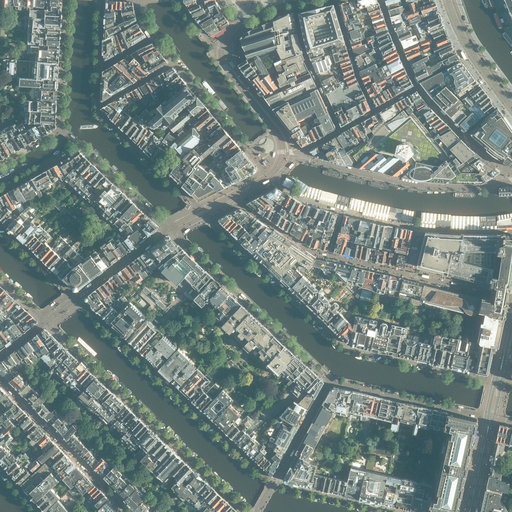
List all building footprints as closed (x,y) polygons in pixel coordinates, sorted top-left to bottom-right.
[(12,7),(12,5),(12,0),(6,0),(6,9),(6,15),(5,17),(17,17),(17,9),(12,9),(12,7)] [(60,20),(60,12),(60,7),(45,6),(45,10),(44,11),(43,11),(34,10),(34,0),(29,0),(28,10),(28,18),(60,20)] [(43,6),(43,0),(34,0),(34,10),(43,11),(43,6)] [(358,14),(352,0),(350,0),(349,1),(355,15),(358,14)] [(360,8),(357,2),(356,0),(352,0),(358,14),(361,13),(360,8)] [(377,1),(376,0),(357,0),(358,2),(357,2),(360,8),(378,2),(377,2),(377,1)] [(404,5),(401,0),(387,5),(389,10),(404,5)] [(434,0),(419,0),(413,2),(415,9),(435,2),(434,0)] [(122,9),(123,2),(115,1),(114,9),(116,9),(116,11),(118,11),(122,11),(122,9)] [(216,1),(209,5),(211,9),(196,18),(200,23),(215,15),(222,11),(216,1)] [(362,22),(361,17),(381,10),(379,6),(361,13),(358,14),(355,15),(349,1),(339,4),(340,4),(340,6),(340,7),(341,9),(344,18),(344,20),(344,19),(345,21),(344,21),(345,21),(345,23),(348,31),(351,43),(363,39),(366,38),(364,30),(372,28),(370,24),(369,20),(362,22)] [(361,13),(379,6),(378,2),(360,8),(361,13)] [(410,18),(437,8),(435,2),(415,9),(413,2),(405,5),(405,7),(410,5),(411,10),(408,11),(409,14),(408,14),(409,16),(410,16),(410,18)] [(192,13),(204,7),(205,7),(205,6),(203,3),(189,9),(192,13)] [(344,40),(342,32),(341,28),(341,29),(340,26),(338,21),(337,16),(334,4),(332,5),(330,5),(329,6),(327,6),(326,6),(324,6),(324,7),(322,7),(321,7),(319,8),(317,8),(317,9),(315,9),(307,11),(306,11),(306,12),(304,12),(302,12),(301,13),(299,13),(301,21),(301,23),(301,24),(304,37),(305,41),(306,43),(308,52),(312,60),(321,57),(320,56),(323,55),(322,52),(319,53),(319,51),(322,50),(321,48),(326,46),(330,45),(344,40)] [(196,18),(211,9),(209,5),(205,7),(207,9),(206,10),(204,7),(192,13),(196,18)] [(408,11),(407,9),(406,10),(405,7),(405,5),(404,5),(389,10),(391,16),(408,11)] [(136,17),(135,14),(135,13),(133,7),(127,8),(122,9),(122,11),(122,13),(121,13),(121,14),(121,16),(121,17),(123,17),(123,19),(118,21),(118,24),(136,17)] [(411,25),(414,24),(423,20),(426,19),(439,14),(438,10),(437,8),(438,8),(437,8),(410,18),(409,19),(411,25)] [(370,20),(383,16),(381,10),(361,17),(362,22),(370,19),(370,20)] [(224,16),(222,11),(215,15),(219,19),(220,19),(224,16)] [(410,18),(410,16),(409,16),(408,14),(409,14),(408,11),(391,16),(392,21),(394,25),(409,19),(410,18)] [(296,33),(295,24),(294,14),(293,14),(291,13),(291,12),(286,14),(273,20),(276,32),(278,32),(279,37),(296,33)] [(416,28),(441,18),(439,14),(426,19),(427,21),(424,23),(423,20),(414,24),(415,27),(416,28)] [(204,28),(219,19),(215,15),(200,23),(204,28)] [(370,24),(384,20),(383,16),(370,20),(369,20),(370,24)] [(105,39),(137,20),(136,17),(118,24),(105,30),(104,39),(105,39)] [(59,34),(59,26),(60,20),(28,18),(22,18),(22,19),(23,19),(24,20),(26,20),(26,19),(27,19),(27,31),(26,31),(25,30),(24,30),(23,31),(22,31),(21,33),(23,33),(39,33),(43,34),(59,34)] [(430,30),(443,25),(444,25),(441,18),(416,28),(418,34),(420,38),(424,36),(423,33),(425,32),(423,29),(429,27),(430,30)] [(208,32),(222,23),(220,19),(219,19),(204,28),(208,32)] [(411,25),(409,19),(394,25),(396,31),(411,25)] [(222,29),(225,27),(227,25),(229,24),(226,20),(222,23),(208,32),(211,36),(214,34),(216,36),(223,32),(222,29)] [(278,51),(281,56),(282,60),(302,53),(300,45),(299,41),(298,39),(297,33),(296,33),(279,37),(278,38),(276,32),(273,20),(267,23),(248,31),(242,35),(240,39),(247,59),(251,57),(252,59),(278,51)] [(384,20),(370,24),(372,28),(364,30),(366,38),(388,29),(384,20)] [(105,30),(118,24),(118,21),(105,23),(105,30)] [(130,33),(140,28),(138,23),(124,30),(126,33),(129,32),(130,33)] [(413,30),(412,28),(415,27),(414,24),(411,25),(396,31),(398,35),(413,30)] [(432,33),(445,28),(444,28),(443,25),(430,30),(425,32),(423,33),(424,36),(429,35),(428,32),(431,31),(432,33)] [(418,34),(416,28),(415,27),(412,28),(413,30),(398,35),(401,41),(418,34)] [(125,49),(146,37),(143,32),(140,28),(130,33),(127,35),(126,33),(124,30),(119,33),(125,49)] [(447,36),(446,35),(447,34),(446,30),(445,30),(444,29),(445,29),(445,28),(432,33),(430,34),(431,37),(433,36),(435,42),(448,36),(448,35),(447,36)] [(368,43),(389,34),(388,29),(366,38),(363,39),(364,41),(365,44),(366,44),(365,43),(368,42),(368,43)] [(58,40),(59,38),(59,34),(43,34),(43,37),(39,37),(39,33),(23,33),(27,34),(27,43),(22,43),(22,44),(26,44),(37,44),(37,43),(38,43),(38,39),(58,40)] [(125,49),(119,33),(114,36),(119,52),(125,49)] [(370,54),(393,43),(391,38),(389,34),(368,43),(366,44),(365,44),(362,46),(353,49),(355,56),(355,57),(368,50),(370,54)] [(404,49),(426,40),(424,36),(420,38),(418,34),(401,41),(404,49)] [(406,54),(429,44),(435,42),(433,36),(431,37),(430,34),(429,35),(424,36),(426,40),(404,49),(406,54)] [(119,52),(114,36),(105,41),(104,41),(104,54),(112,51),(114,55),(119,52)] [(431,49),(434,47),(450,40),(449,40),(449,39),(450,39),(448,36),(435,42),(429,44),(431,49)] [(57,58),(58,48),(58,40),(38,39),(38,43),(37,43),(37,44),(26,44),(26,47),(28,47),(28,52),(39,53),(39,57),(57,58)] [(362,46),(361,42),(364,41),(363,39),(351,43),(353,48),(353,49),(362,46)] [(437,53),(452,45),(450,41),(450,40),(434,47),(437,53)] [(142,56),(156,48),(152,43),(137,51),(142,56)] [(358,66),(382,55),(395,49),(395,48),(393,43),(370,54),(368,50),(355,57),(356,61),(357,61),(358,66)] [(347,49),(345,45),(345,44),(335,47),(332,49),(333,53),(347,49)] [(408,59),(431,49),(429,44),(406,54),(408,59)] [(430,74),(438,70),(439,69),(446,65),(447,65),(448,64),(450,63),(455,60),(459,58),(456,53),(433,65),(431,61),(454,49),(452,45),(437,53),(434,47),(431,49),(408,59),(411,64),(413,69),(415,73),(415,74),(416,75),(417,78),(418,79),(423,77),(428,75),(430,74)] [(146,61),(160,53),(156,48),(142,56),(146,61)] [(347,49),(333,53),(330,55),(332,63),(349,57),(347,49)] [(383,60),(397,53),(395,49),(382,55),(383,57),(382,58),(383,60)] [(433,65),(456,53),(454,49),(431,61),(433,65)] [(105,60),(114,55),(112,51),(104,54),(104,58),(104,59),(104,60),(105,60)] [(150,72),(142,65),(145,62),(142,61),(143,60),(142,56),(137,51),(124,59),(118,62),(138,80),(150,72)] [(150,72),(168,62),(164,57),(160,53),(146,61),(145,62),(142,65),(150,72)] [(316,86),(311,76),(310,73),(297,79),(295,76),(298,74),(300,73),(300,74),(308,71),(304,62),(303,60),(305,59),(302,53),(282,60),(281,56),(280,57),(279,57),(278,57),(278,56),(277,56),(276,56),(275,56),(274,56),(273,57),(273,58),(273,59),(273,60),(280,76),(279,77),(279,76),(278,76),(277,76),(276,76),(276,77),(276,78),(278,84),(276,85),(277,88),(263,95),(271,107),(282,102),(286,100),(289,99),(293,97),(316,86)] [(369,72),(399,57),(397,53),(383,60),(382,58),(383,57),(382,55),(358,66),(360,71),(361,75),(369,72)] [(332,66),(331,63),(328,55),(323,57),(324,58),(321,59),(321,57),(312,60),(315,69),(317,73),(332,66)] [(256,65),(254,61),(252,59),(251,57),(247,59),(245,60),(245,61),(238,65),(242,69),(245,72),(256,65)] [(276,85),(260,57),(254,61),(256,65),(261,74),(251,80),(263,95),(277,88),(276,85)] [(351,66),(350,62),(351,62),(350,61),(349,58),(349,57),(332,63),(331,63),(332,66),(334,71),(334,73),(352,66),(351,66)] [(375,81),(403,67),(399,57),(369,72),(370,76),(372,75),(375,81)] [(56,80),(57,63),(36,62),(36,61),(3,59),(2,68),(2,77),(6,77),(18,78),(56,80)] [(138,80),(118,62),(112,66),(118,72),(120,73),(123,76),(131,83),(138,80)] [(461,89),(475,79),(470,73),(468,71),(469,71),(468,70),(467,70),(466,68),(466,67),(465,66),(463,64),(463,63),(462,63),(461,62),(460,62),(459,62),(458,63),(456,64),(455,64),(454,65),(455,65),(452,66),(451,66),(451,67),(448,68),(447,68),(446,69),(443,70),(443,71),(442,71),(441,71),(441,72),(438,73),(437,73),(434,75),(431,77),(430,77),(427,79),(427,78),(426,79),(423,80),(423,81),(420,82),(432,97),(448,86),(454,93),(461,89)] [(261,74),(256,65),(245,72),(251,80),(261,74)] [(113,77),(118,72),(112,66),(103,71),(103,78),(104,78),(108,82),(113,77)] [(335,75),(334,73),(334,71),(332,66),(317,73),(319,78),(320,81),(335,75)] [(354,74),(353,71),(353,70),(352,67),(352,66),(334,73),(335,75),(337,78),(339,82),(342,81),(344,80),(354,75),(354,74)] [(169,89),(181,78),(173,67),(167,71),(157,77),(162,84),(164,87),(166,85),(166,84),(167,83),(169,86),(168,88),(169,89)] [(386,81),(405,71),(404,67),(403,67),(375,81),(377,86),(380,84),(382,89),(388,86),(386,81)] [(393,82),(396,81),(407,75),(405,71),(386,81),(388,86),(391,84),(394,83),(393,82)] [(113,94),(131,83),(123,76),(120,73),(115,79),(113,77),(108,82),(110,84),(111,84),(107,89),(113,94)] [(322,85),(337,78),(335,75),(320,81),(321,82),(322,83),(322,84),(322,85)] [(346,84),(356,79),(354,75),(344,80),(345,81),(343,83),(342,81),(339,82),(341,86),(344,85),(346,84)] [(399,84),(409,78),(407,75),(396,81),(397,83),(399,84)] [(372,80),(370,76),(363,80),(365,84),(372,80)] [(164,87),(162,84),(157,77),(149,81),(158,96),(163,93),(160,89),(164,87)] [(56,88),(56,83),(56,80),(18,78),(18,85),(34,86),(56,88)] [(171,92),(184,81),(181,78),(169,89),(171,92)] [(341,86),(339,82),(337,78),(322,85),(323,87),(324,88),(324,89),(325,90),(325,92),(326,92),(326,93),(341,86)] [(412,85),(411,82),(409,78),(399,84),(400,85),(402,86),(403,86),(405,90),(412,86),(412,85)] [(342,90),(358,83),(357,81),(356,79),(346,84),(347,86),(344,87),(344,85),(341,86),(342,90)] [(465,93),(478,83),(476,80),(458,93),(460,96),(465,93)] [(158,96),(149,81),(145,83),(154,99),(156,98),(158,96)] [(178,89),(179,91),(186,84),(184,81),(171,92),(166,96),(167,97),(168,98),(169,96),(170,98),(176,93),(175,92),(178,89)] [(382,89),(380,84),(377,86),(375,81),(371,83),(376,93),(380,91),(380,90),(382,89)] [(405,90),(403,86),(402,86),(400,85),(399,84),(397,83),(396,81),(393,82),(394,83),(391,84),(392,86),(396,95),(397,95),(402,92),(405,90)] [(154,99),(145,83),(141,86),(145,93),(146,95),(151,102),(151,103),(157,99),(156,98),(154,99)] [(355,103),(352,96),(362,91),(358,83),(342,90),(341,86),(326,93),(332,106),(334,110),(344,105),(347,111),(351,120),(353,119),(360,115),(355,103)] [(376,93),(371,83),(366,86),(369,93),(371,96),(376,93)] [(467,95),(480,86),(478,83),(465,93),(467,95)] [(183,109),(187,106),(197,97),(197,96),(195,94),(194,94),(192,91),(192,90),(191,90),(189,87),(187,85),(187,84),(186,84),(169,99),(168,98),(167,97),(154,108),(153,109),(152,110),(150,111),(149,111),(150,112),(150,114),(151,114),(151,116),(151,117),(151,118),(151,119),(150,121),(149,121),(150,122),(151,124),(150,124),(150,125),(151,124),(152,126),(152,127),(153,127),(155,127),(155,128),(156,128),(156,127),(158,126),(158,127),(159,126),(160,126),(160,127),(160,126),(162,128),(162,129),(162,128),(165,128),(165,129),(165,128),(167,127),(168,127),(169,126),(174,132),(181,126),(188,120),(191,118),(185,111),(183,109)] [(55,102),(56,88),(34,86),(33,101),(55,102)] [(113,94),(107,89),(106,89),(102,86),(102,99),(101,99),(103,101),(108,98),(107,97),(113,94)] [(151,102),(146,95),(144,96),(143,95),(145,93),(141,86),(137,88),(145,101),(147,105),(151,102)] [(460,99),(454,93),(448,86),(432,97),(432,98),(436,102),(442,109),(445,111),(460,99)] [(476,101),(486,94),(480,86),(467,95),(463,99),(467,104),(469,106),(473,103),(472,101),(475,98),(476,101)] [(393,96),(389,87),(385,89),(390,98),(393,96)] [(145,101),(137,88),(133,91),(139,99),(140,98),(142,102),(145,101)] [(328,112),(323,102),(320,95),(317,89),(294,99),(293,97),(289,99),(290,100),(287,102),(286,100),(282,102),(283,104),(272,108),(292,134),(301,127),(305,125),(310,122),(314,119),(319,117),(328,112)] [(387,100),(382,90),(377,93),(382,103),(382,102),(384,102),(385,101),(387,100)] [(139,99),(133,91),(129,93),(134,100),(135,102),(139,100),(139,99)] [(366,100),(364,96),(362,91),(352,96),(355,103),(360,101),(361,102),(366,100)] [(415,102),(413,99),(419,95),(417,92),(415,92),(411,94),(410,95),(409,95),(409,96),(405,98),(414,108),(418,105),(415,102)] [(134,100),(129,93),(125,95),(130,104),(132,102),(134,105),(136,104),(135,102),(134,100)] [(511,128),(500,112),(498,109),(497,108),(495,106),(489,97),(486,94),(476,101),(473,103),(469,106),(469,107),(470,108),(474,113),(458,125),(464,131),(468,134),(470,136),(487,150),(492,155),(501,161),(501,160),(502,161),(503,162),(504,162),(508,164),(511,166),(511,128)] [(130,104),(125,95),(117,99),(121,102),(124,105),(126,107),(128,108),(131,110),(132,109),(133,108),(132,107),(130,104)] [(196,113),(205,106),(203,104),(200,100),(197,97),(187,106),(189,108),(185,111),(189,116),(193,113),(194,114),(196,113)] [(414,109),(414,108),(405,98),(405,97),(405,98),(398,102),(402,109),(405,107),(406,106),(407,106),(406,107),(410,112),(414,109)] [(143,117),(144,115),(149,111),(150,111),(152,110),(153,109),(154,108),(160,103),(157,99),(151,103),(151,102),(150,103),(150,104),(150,105),(150,106),(142,112),(142,113),(138,116),(136,114),(135,116),(124,130),(129,134),(136,126),(138,122),(143,117)] [(451,117),(465,105),(460,99),(445,111),(451,117)] [(55,102),(33,101),(25,100),(24,102),(22,102),(22,103),(21,103),(20,104),(20,107),(21,107),(22,107),(22,108),(24,108),(24,110),(54,112),(55,102)] [(133,108),(140,102),(139,100),(135,102),(136,104),(134,105),(132,107),(133,108)] [(369,106),(368,105),(367,103),(366,100),(361,102),(365,112),(366,112),(368,110),(369,110),(370,109),(370,110),(370,109),(369,106)] [(365,112),(361,102),(360,101),(355,103),(360,115),(365,112)] [(417,112),(427,105),(424,101),(418,105),(414,108),(414,109),(417,112)] [(118,107),(112,102),(107,105),(113,109),(115,111),(118,107)] [(120,112),(118,110),(120,108),(122,109),(124,105),(121,102),(118,107),(115,111),(111,118),(114,121),(120,112)] [(392,116),(398,111),(394,104),(394,103),(394,104),(391,106),(390,105),(390,106),(388,107),(385,109),(383,110),(382,110),(379,113),(379,112),(378,113),(383,122),(393,117),(392,116)] [(455,121),(470,108),(469,107),(469,106),(467,104),(465,105),(451,117),(455,121)] [(107,116),(108,115),(113,109),(107,105),(102,109),(107,112),(105,114),(107,116)] [(343,112),(347,111),(344,105),(334,110),(337,117),(342,115),(344,114),(343,112)] [(421,116),(431,109),(427,105),(417,112),(421,116)] [(191,124),(208,110),(205,106),(196,113),(198,116),(195,118),(193,116),(191,118),(188,120),(191,124)] [(462,138),(451,130),(451,129),(442,136),(439,132),(436,134),(432,130),(430,127),(428,124),(432,121),(432,120),(438,116),(435,113),(431,109),(421,116),(417,112),(414,109),(410,112),(406,107),(405,107),(402,109),(398,111),(392,116),(393,117),(383,122),(378,113),(376,114),(374,115),(378,121),(374,124),(374,125),(370,127),(373,132),(368,135),(370,139),(365,142),(360,145),(359,143),(355,146),(354,144),(349,147),(349,148),(345,150),(353,163),(352,166),(362,168),(367,169),(391,174),(400,176),(402,177),(419,180),(421,180),(423,180),(424,180),(425,180),(426,180),(426,181),(428,181),(434,175),(452,160),(456,166),(476,153),(475,153),(469,148),(462,138)] [(124,130),(135,116),(131,113),(132,111),(133,110),(132,109),(131,110),(128,108),(125,112),(128,114),(119,126),(124,130)] [(458,125),(474,113),(470,108),(455,121),(458,125)] [(117,123),(123,115),(121,114),(122,114),(124,110),(123,109),(120,112),(114,121),(117,123)] [(54,112),(24,110),(22,110),(22,112),(25,112),(25,116),(36,117),(37,114),(40,115),(40,118),(54,119),(54,112)] [(204,134),(200,130),(195,124),(210,112),(209,110),(208,110),(191,124),(188,120),(181,126),(183,129),(178,133),(179,135),(177,137),(177,136),(175,138),(171,135),(173,133),(171,130),(168,133),(168,134),(165,138),(169,141),(168,142),(170,144),(171,145),(175,150),(174,151),(177,155),(178,154),(182,158),(194,148),(205,139),(202,135),(204,134)] [(351,120),(347,111),(343,112),(344,114),(342,115),(346,123),(351,120)] [(119,126),(128,114),(125,112),(124,113),(125,113),(124,115),(124,116),(123,115),(117,123),(119,126)] [(200,130),(215,118),(210,112),(195,124),(200,130)] [(335,126),(328,112),(319,117),(326,134),(333,130),(334,130),(334,129),(333,129),(334,127),(335,127),(335,126)] [(346,123),(342,115),(337,117),(339,120),(341,124),(341,125),(342,125),(343,125),(346,123)] [(370,127),(374,125),(374,124),(378,121),(374,115),(369,118),(360,123),(365,131),(366,131),(367,133),(368,135),(373,132),(370,127)] [(54,125),(54,119),(40,118),(40,120),(36,120),(36,117),(25,116),(22,116),(21,118),(25,118),(25,121),(21,121),(21,123),(22,123),(28,123),(33,123),(38,124),(44,124),(54,125)] [(430,127),(441,119),(438,116),(432,120),(432,121),(428,124),(430,127)] [(133,139),(146,120),(143,117),(138,122),(140,124),(138,127),(136,126),(129,134),(133,139)] [(326,134),(319,117),(314,119),(322,136),(326,134)] [(209,129),(218,121),(216,120),(215,118),(200,130),(204,134),(206,132),(204,129),(207,127),(209,129)] [(322,136),(314,119),(310,122),(311,125),(313,129),(317,138),(317,139),(318,138),(317,138),(322,136)] [(432,130),(444,122),(441,119),(430,127),(432,130)] [(137,142),(145,129),(143,127),(145,124),(147,125),(149,122),(146,120),(133,139),(137,142)] [(21,147),(11,129),(6,122),(0,121),(3,129),(7,135),(8,134),(7,133),(9,132),(12,137),(10,138),(9,137),(8,138),(15,150),(21,147)] [(205,139),(207,137),(221,125),(218,121),(209,129),(206,132),(204,134),(202,135),(205,139)] [(317,138),(313,129),(311,130),(309,126),(311,125),(310,122),(305,125),(313,141),(317,138)] [(436,134),(439,132),(447,125),(448,125),(444,122),(432,130),(436,134)] [(26,131),(23,125),(22,123),(16,126),(19,131),(20,133),(26,144),(32,141),(26,131)] [(36,138),(28,123),(22,123),(23,125),(25,124),(27,129),(28,128),(29,129),(26,131),(32,141),(36,138)] [(41,136),(35,126),(33,127),(32,126),(33,126),(32,125),(34,124),(33,123),(28,123),(36,138),(41,136)] [(44,134),(38,124),(33,123),(34,124),(35,126),(41,136),(44,134)] [(366,134),(360,124),(359,123),(355,126),(365,142),(370,139),(368,135),(367,133),(366,134)] [(26,144),(20,133),(17,135),(16,132),(18,131),(18,132),(19,131),(16,126),(15,124),(12,125),(14,128),(11,129),(21,147),(26,144)] [(48,131),(44,124),(38,124),(44,134),(48,131)] [(54,129),(53,128),(54,125),(44,124),(48,131),(49,132),(54,129)] [(210,140),(224,129),(222,126),(221,125),(207,137),(210,140)] [(313,141),(305,125),(301,127),(305,136),(307,136),(308,139),(307,139),(309,143),(313,141)] [(442,136),(451,129),(447,125),(439,132),(442,136)] [(140,145),(150,130),(151,128),(147,126),(145,129),(137,142),(140,145)] [(365,142),(355,126),(354,126),(351,128),(359,143),(360,145),(365,142)] [(308,139),(307,136),(305,136),(301,127),(292,134),(293,136),(294,136),(294,137),(295,138),(302,147),(309,143),(307,139),(308,139)] [(359,143),(351,128),(347,131),(351,137),(354,144),(355,146),(359,143)] [(15,150),(8,138),(7,135),(3,129),(1,129),(2,131),(0,132),(0,136),(10,153),(15,150)] [(210,152),(230,136),(228,133),(226,131),(224,129),(210,140),(207,137),(205,139),(194,148),(204,158),(210,152)] [(143,148),(154,133),(150,130),(140,145),(143,148)] [(351,137),(347,131),(346,131),(343,133),(342,133),(346,140),(351,137)] [(151,155),(155,149),(151,147),(154,143),(157,146),(163,137),(156,133),(144,149),(146,151),(146,152),(149,154),(151,156),(151,155)] [(354,144),(351,137),(346,140),(342,133),(341,134),(338,135),(337,136),(343,148),(345,150),(349,148),(349,147),(354,144)] [(10,153),(0,136),(0,140),(1,142),(0,142),(0,148),(4,156),(10,153)] [(224,149),(234,141),(230,136),(210,152),(204,158),(202,160),(207,164),(208,164),(218,155),(221,152),(224,149)] [(343,148),(337,136),(336,136),(336,137),(333,139),(332,139),(337,147),(339,150),(343,148)] [(155,160),(163,149),(161,147),(163,144),(165,146),(168,142),(169,141),(165,138),(158,147),(156,149),(155,151),(153,155),(152,156),(155,160)] [(338,163),(331,150),(337,147),(332,139),(321,145),(324,150),(331,161),(338,163)] [(221,159),(238,146),(234,141),(224,149),(226,152),(223,154),(221,152),(218,155),(221,159)] [(159,163),(171,145),(170,144),(168,142),(165,146),(168,147),(166,150),(163,149),(155,160),(159,163)] [(218,191),(208,184),(220,169),(219,168),(225,165),(228,172),(227,173),(233,183),(247,176),(249,175),(250,175),(249,174),(252,173),(255,172),(256,171),(255,171),(256,171),(256,170),(257,170),(257,169),(256,169),(256,168),(254,166),(254,165),(249,160),(250,160),(249,160),(247,158),(247,157),(244,154),(244,153),(243,153),(241,150),(241,149),(240,149),(238,146),(221,159),(216,164),(211,169),(192,194),(192,195),(192,194),(193,195),(193,196),(195,197),(195,198),(195,197),(197,199),(197,200),(198,200),(199,200),(200,200),(201,200),(203,198),(218,191)] [(321,151),(318,147),(317,147),(314,148),(314,149),(311,150),(311,152),(314,154),(315,155),(321,151)] [(347,165),(340,153),(339,150),(337,147),(331,150),(338,163),(347,165)] [(195,168),(198,164),(200,162),(202,160),(204,158),(194,148),(182,158),(181,159),(179,161),(178,162),(170,173),(170,174),(173,177),(174,177),(173,177),(174,178),(174,177),(176,179),(175,179),(176,180),(176,179),(176,180),(179,182),(182,185),(195,168)] [(324,150),(321,151),(315,155),(321,158),(326,160),(326,161),(330,162),(330,161),(331,161),(324,150)] [(353,163),(345,150),(340,153),(347,165),(352,166),(353,163)] [(79,163),(85,157),(86,156),(81,152),(80,153),(79,151),(73,154),(74,155),(79,163)] [(445,182),(480,157),(476,153),(456,166),(452,160),(434,175),(428,181),(431,181),(441,182),(444,182),(445,182)] [(79,163),(74,155),(66,159),(72,170),(79,163)] [(192,194),(211,169),(216,164),(221,159),(218,155),(208,164),(212,166),(210,168),(206,165),(207,164),(202,160),(200,162),(204,165),(204,166),(205,167),(203,168),(198,164),(195,168),(182,185),(183,186),(186,189),(188,191),(188,190),(191,193),(191,194),(192,194)] [(77,170),(79,168),(80,170),(89,161),(85,157),(79,163),(72,170),(65,177),(64,178),(65,179),(66,178),(68,180),(68,182),(69,181),(78,172),(77,170)] [(483,177),(490,172),(495,168),(480,157),(445,182),(481,183),(486,181),(483,177)] [(72,170),(66,159),(58,164),(65,177),(72,170)] [(73,185),(93,165),(89,161),(80,170),(83,173),(82,174),(78,172),(69,181),(73,185)] [(65,177),(58,164),(52,167),(57,177),(60,175),(62,180),(64,178),(65,177)] [(85,177),(86,176),(88,178),(97,169),(93,165),(73,185),(78,189),(86,180),(85,179),(86,178),(85,177)] [(233,183),(227,173),(228,172),(225,165),(219,168),(220,169),(221,170),(221,171),(221,173),(228,186),(233,183)] [(57,177),(52,167),(46,171),(53,182),(58,179),(57,177)] [(499,172),(499,171),(498,170),(495,168),(490,172),(493,176),(493,175),(494,174),(495,175),(498,173),(499,172)] [(82,193),(102,173),(97,169),(88,178),(86,180),(78,189),(82,193)] [(225,187),(217,178),(221,174),(221,173),(221,171),(221,170),(220,169),(208,184),(218,191),(225,187)] [(53,182),(46,171),(35,177),(41,187),(42,188),(45,186),(46,188),(48,189),(50,188),(50,186),(49,184),(53,182)] [(486,181),(493,176),(490,172),(483,177),(486,181)] [(97,187),(106,177),(102,173),(82,193),(80,196),(81,197),(83,195),(87,198),(92,192),(95,189),(95,188),(96,186),(97,187)] [(228,186),(221,173),(221,174),(217,178),(225,187),(228,186)] [(41,187),(35,177),(30,180),(38,193),(40,198),(41,197),(41,196),(43,195),(40,190),(39,189),(41,187)] [(103,213),(122,192),(120,191),(120,190),(114,184),(114,185),(112,183),(106,177),(97,187),(96,188),(99,191),(95,195),(92,192),(87,198),(92,202),(92,203),(94,205),(97,201),(104,207),(101,211),(103,213)] [(305,195),(306,191),(308,186),(297,179),(295,181),(291,187),(305,195)] [(38,193),(30,180),(19,186),(26,199),(38,193)] [(26,199),(19,186),(14,189),(20,200),(23,198),(24,201),(26,199)] [(308,186),(305,195),(319,199),(321,195),(322,190),(308,186)] [(511,187),(499,188),(499,196),(511,195),(511,187)] [(274,207),(282,191),(279,189),(278,189),(277,188),(276,188),(275,188),(274,188),(274,189),(266,193),(260,196),(274,207)] [(23,206),(20,200),(14,189),(8,193),(17,207),(21,214),(25,209),(23,206)] [(322,190),(321,195),(319,200),(335,204),(336,199),(338,194),(322,190)] [(279,213),(280,212),(288,195),(282,191),(274,207),(269,218),(272,220),(275,222),(279,213)] [(108,218),(128,198),(122,192),(103,213),(103,214),(108,219),(108,218)] [(17,207),(8,193),(3,196),(8,205),(11,210),(17,207)] [(288,207),(293,197),(292,197),(288,195),(280,212),(283,214),(284,215),(287,210),(284,208),(286,205),(288,207)] [(347,207),(349,198),(338,195),(335,204),(347,207)] [(8,205),(3,196),(0,197),(0,203),(1,206),(2,207),(4,205),(6,208),(8,205)] [(274,207),(260,196),(254,199),(247,203),(247,204),(255,209),(261,213),(269,218),(274,207)] [(289,218),(298,200),(293,197),(288,207),(287,210),(284,215),(289,218)] [(115,223),(134,203),(128,198),(108,218),(114,224),(115,223)] [(62,206),(58,202),(54,199),(52,202),(61,211),(64,208),(62,206)] [(298,213),(302,203),(298,200),(289,218),(288,219),(293,222),(298,213)] [(362,203),(352,200),(351,200),(350,200),(349,200),(349,201),(348,201),(347,207),(362,211),(364,205),(363,204),(362,203)] [(374,215),(377,204),(365,201),(364,206),(362,212),(366,213),(374,215)] [(121,228),(139,208),(134,203),(115,223),(117,225),(115,228),(116,229),(118,226),(121,228)] [(300,218),(307,205),(302,203),(298,213),(299,214),(298,216),(300,218)] [(388,218),(391,207),(377,204),(374,215),(388,218)] [(10,215),(12,212),(10,211),(11,210),(8,205),(6,208),(4,210),(0,214),(0,218),(4,221),(10,215)] [(305,219),(311,206),(307,205),(300,218),(303,218),(305,219)] [(14,231),(32,213),(33,212),(28,208),(29,207),(28,206),(25,209),(21,214),(17,217),(9,226),(14,231)] [(309,220),(316,207),(311,206),(305,219),(308,220),(309,220)] [(312,225),(320,208),(316,207),(309,220),(308,220),(305,225),(308,226),(309,223),(312,225)] [(391,207),(388,218),(400,220),(402,209),(391,207)] [(121,231),(123,230),(125,228),(133,223),(136,220),(145,213),(143,212),(142,210),(141,210),(139,208),(121,228),(119,229),(121,231)] [(313,234),(314,232),(324,210),(320,208),(312,225),(312,226),(314,228),(313,231),(310,229),(309,232),(313,234)] [(246,217),(248,214),(244,211),(240,209),(239,209),(238,209),(237,209),(232,211),(242,221),(246,217)] [(324,224),(329,211),(324,210),(314,232),(315,233),(316,232),(317,229),(317,228),(322,230),(321,230),(320,233),(321,234),(325,225),(324,224)] [(25,242),(40,225),(39,224),(38,226),(33,221),(34,220),(35,220),(41,213),(41,211),(36,216),(18,235),(19,236),(21,238),(25,241),(25,242)] [(232,232),(242,221),(232,211),(227,214),(230,217),(223,224),(232,232)] [(328,226),(333,212),(329,211),(324,224),(325,225),(326,225),(328,226)] [(333,228),(338,214),(337,213),(333,212),(328,226),(333,228)] [(18,235),(36,216),(32,213),(14,231),(18,235)] [(145,222),(150,218),(145,213),(136,220),(142,228),(143,227),(141,225),(143,224),(144,225),(145,226),(147,224),(145,222)] [(293,222),(288,219),(289,218),(284,215),(283,214),(282,215),(279,213),(275,222),(279,225),(284,228),(289,231),(293,222)] [(497,219),(497,226),(511,224),(511,217),(511,216),(511,213),(497,216),(497,219)] [(9,226),(17,217),(13,214),(11,216),(10,215),(4,221),(9,226)] [(223,224),(230,217),(227,214),(218,219),(218,220),(223,224)] [(450,221),(451,216),(437,214),(436,225),(450,226),(450,221)] [(348,224),(350,217),(344,215),(341,226),(345,226),(346,223),(348,224)] [(465,217),(451,216),(451,221),(450,226),(465,226),(465,222),(465,217)] [(465,221),(465,227),(479,227),(480,221),(480,216),(465,216),(465,221)] [(480,227),(497,226),(495,221),(495,216),(480,216),(480,221),(480,227)] [(87,224),(82,219),(82,220),(79,217),(76,219),(79,222),(83,226),(87,230),(90,227),(87,224)] [(235,236),(250,220),(246,217),(242,221),(232,232),(235,236)] [(356,236),(358,230),(360,219),(350,217),(348,224),(346,223),(345,226),(341,226),(338,238),(343,239),(347,240),(348,240),(349,240),(355,241),(356,236)] [(159,226),(150,218),(145,222),(147,224),(153,232),(158,228),(159,226)] [(304,228),(305,227),(305,225),(308,220),(305,219),(303,218),(300,224),(295,222),(290,232),(299,238),(304,228)] [(364,237),(365,231),(368,232),(371,222),(368,221),(363,220),(360,219),(358,230),(361,231),(360,235),(359,234),(358,236),(356,236),(355,241),(365,244),(367,238),(364,237)] [(148,236),(142,228),(136,220),(133,223),(135,226),(137,225),(139,228),(138,229),(145,238),(148,236)] [(239,239),(247,230),(249,228),(253,223),(250,220),(235,236),(239,239)] [(248,247),(267,227),(257,220),(253,223),(257,226),(242,242),(248,247)] [(371,245),(376,223),(371,222),(368,232),(368,234),(370,234),(370,238),(367,237),(367,238),(365,244),(371,245)] [(138,229),(135,226),(133,223),(125,228),(130,233),(138,244),(145,238),(138,229)] [(242,242),(257,226),(253,223),(249,228),(251,229),(249,232),(247,230),(239,239),(242,242)] [(382,248),(387,225),(376,223),(371,245),(382,248)] [(153,232),(147,224),(146,226),(145,226),(144,225),(143,227),(142,228),(148,236),(153,232)] [(36,236),(35,235),(36,234),(38,236),(39,234),(44,229),(40,225),(25,242),(29,245),(36,238),(35,237),(36,236)] [(390,240),(393,226),(387,225),(382,248),(388,249),(390,240)] [(95,232),(90,227),(87,230),(93,235),(95,232)] [(253,252),(273,231),(267,227),(248,247),(253,252)] [(303,241),(309,230),(306,229),(306,227),(305,227),(304,228),(299,238),(303,241)] [(138,244),(130,233),(125,228),(123,230),(124,232),(135,246),(138,244)] [(32,249),(48,232),(44,229),(39,234),(40,236),(38,238),(37,237),(36,238),(29,245),(32,249)] [(36,252),(51,236),(53,233),(50,230),(48,232),(32,249),(36,252)] [(269,268),(292,243),(277,233),(273,231),(253,252),(269,268)] [(135,246),(124,232),(123,232),(122,233),(121,235),(122,237),(132,249),(135,246)] [(308,243),(311,237),(312,235),(313,234),(309,232),(304,241),(308,244),(308,243)] [(320,240),(321,235),(321,234),(315,233),(314,232),(313,234),(312,235),(311,237),(314,238),(312,246),(317,248),(319,241),(320,240)] [(447,274),(452,252),(460,253),(462,239),(463,239),(464,234),(425,232),(416,266),(447,274)] [(508,297),(509,290),(510,290),(511,289),(511,288),(511,286),(511,285),(511,280),(511,234),(506,234),(505,233),(503,232),(501,234),(491,285),(490,286),(493,287),(492,294),(491,299),(482,297),(482,299),(479,309),(479,311),(483,312),(482,320),(483,321),(493,323),(497,328),(494,345),(499,347),(505,317),(506,317),(506,315),(508,306),(509,304),(508,303),(508,302),(507,301),(508,297)] [(329,243),(330,238),(331,236),(324,234),(323,235),(321,235),(320,240),(321,241),(323,241),(329,243)] [(447,274),(491,285),(501,234),(489,235),(464,234),(463,239),(462,239),(460,253),(452,252),(447,274)] [(40,256),(49,246),(48,244),(50,242),(50,241),(53,238),(51,236),(36,252),(40,256)] [(44,260),(63,239),(60,236),(55,241),(56,242),(51,247),(49,246),(40,256),(44,260)] [(164,263),(182,249),(175,242),(170,238),(169,237),(169,236),(168,236),(167,236),(166,236),(165,237),(165,238),(152,247),(151,247),(164,263)] [(132,249),(122,237),(119,239),(128,251),(132,249)] [(125,254),(115,241),(113,238),(111,239),(106,242),(118,259),(125,254)] [(408,249),(409,245),(401,243),(402,239),(399,238),(397,247),(408,249)] [(48,264),(67,243),(63,239),(44,260),(48,264)] [(128,251),(119,239),(115,241),(125,254),(128,251)] [(343,254),(347,242),(347,240),(343,239),(341,243),(338,252),(343,254)] [(106,242),(103,245),(101,246),(101,247),(113,263),(118,259),(106,242)] [(353,256),(355,244),(351,243),(347,242),(343,254),(353,256)] [(52,267),(72,247),(67,243),(48,264),(52,268),(52,267)] [(313,284),(292,265),(296,260),(303,264),(309,255),(292,243),(269,268),(274,272),(280,278),(296,293),(307,303),(322,288),(323,286),(322,285),(318,289),(315,287),(316,286),(316,285),(317,283),(316,282),(314,284),(314,283),(313,284)] [(408,249),(397,247),(391,245),(390,249),(401,252),(400,253),(407,254),(408,249)] [(69,261),(66,257),(68,254),(72,258),(77,252),(72,247),(52,267),(58,272),(58,273),(68,262),(69,261)] [(113,263),(101,247),(99,249),(103,254),(104,253),(104,254),(103,255),(110,264),(113,263)] [(164,264),(164,263),(151,247),(146,251),(159,268),(160,267),(164,264)] [(110,264),(103,255),(102,256),(101,255),(103,254),(99,249),(96,251),(108,266),(110,264)] [(222,286),(213,277),(197,263),(182,249),(164,263),(164,264),(160,267),(194,299),(202,307),(222,286)] [(385,263),(387,251),(381,250),(375,249),(374,254),(380,256),(379,262),(385,263)] [(108,266),(96,251),(91,254),(103,270),(108,266)] [(159,268),(146,251),(141,255),(153,272),(159,268)] [(63,278),(74,267),(75,267),(80,263),(85,259),(77,252),(72,258),(74,259),(73,260),(75,262),(71,265),(68,262),(58,273),(63,278)] [(405,265),(406,260),(401,259),(402,255),(390,252),(388,258),(393,259),(393,257),(398,258),(396,266),(402,267),(404,267),(405,265)] [(103,270),(91,254),(85,259),(80,263),(92,279),(103,270)] [(153,272),(141,255),(136,259),(148,275),(149,275),(153,272)] [(311,265),(316,259),(309,255),(303,264),(309,269),(311,265)] [(148,275),(136,259),(131,263),(144,279),(145,279),(144,278),(148,275)] [(331,278),(333,272),(337,264),(326,261),(316,259),(311,265),(320,267),(331,278)] [(92,279),(80,263),(75,267),(74,267),(63,278),(64,278),(63,278),(64,278),(63,279),(66,281),(72,286),(71,286),(74,289),(75,289),(79,289),(79,288),(80,288),(82,286),(83,286),(88,281),(89,281),(92,279)] [(145,281),(144,279),(131,263),(126,267),(138,282),(143,289),(146,286),(145,285),(143,283),(145,281)] [(347,283),(347,281),(352,267),(337,264),(333,272),(336,273),(347,283)] [(138,282),(126,267),(121,270),(133,286),(138,282)] [(363,283),(366,270),(352,267),(347,281),(361,286),(363,283)] [(133,286),(121,270),(118,273),(127,285),(130,290),(134,287),(133,286)] [(372,289),(376,272),(366,270),(363,283),(361,286),(361,287),(368,288),(372,289)] [(376,292),(381,273),(376,272),(372,289),(372,291),(376,292)] [(127,285),(118,273),(114,276),(124,289),(124,290),(125,289),(125,288),(124,287),(127,285)] [(385,288),(388,275),(381,273),(376,292),(376,295),(377,296),(378,297),(380,298),(381,297),(383,297),(384,293),(385,288)] [(399,291),(402,278),(388,275),(385,288),(399,291)] [(124,289),(114,276),(110,279),(120,293),(122,291),(122,290),(124,289)] [(420,300),(424,284),(402,278),(399,291),(398,298),(412,302),(413,299),(419,301),(420,300)] [(122,295),(120,293),(110,279),(106,282),(118,297),(118,298),(122,295)] [(118,297),(106,282),(101,286),(113,302),(117,299),(116,298),(118,297)] [(479,309),(482,299),(424,284),(420,300),(464,311),(465,308),(465,309),(465,310),(466,310),(466,311),(466,312),(467,312),(468,313),(469,313),(470,314),(471,314),(472,314),(473,314),(474,314),(475,313),(476,313),(477,312),(478,311),(478,310),(479,310),(479,309)] [(113,302),(101,286),(96,289),(103,298),(106,301),(109,305),(113,302)] [(242,305),(239,302),(222,286),(202,307),(210,314),(218,306),(222,310),(221,311),(221,310),(216,315),(216,316),(220,319),(221,319),(225,315),(226,314),(230,317),(242,305)] [(5,305),(12,298),(1,287),(0,288),(0,310),(4,307),(5,305)] [(158,298),(158,295),(156,294),(154,293),(151,291),(151,292),(146,287),(143,290),(162,308),(165,306),(160,301),(161,300),(158,298)] [(318,314),(332,298),(331,297),(329,300),(320,292),(323,289),(322,288),(307,303),(318,314)] [(376,295),(376,292),(372,291),(372,289),(368,288),(368,290),(362,289),(361,293),(361,294),(375,297),(376,295)] [(103,298),(96,289),(85,298),(85,299),(92,306),(103,298)] [(157,305),(141,291),(138,293),(150,305),(154,308),(157,305)] [(113,307),(116,304),(119,306),(126,299),(122,295),(118,298),(117,299),(113,302),(109,305),(99,312),(106,319),(115,310),(113,307)] [(1,316),(9,308),(15,301),(12,298),(5,305),(7,307),(4,309),(3,309),(4,308),(4,307),(0,310),(0,314),(1,315),(0,315),(0,317),(3,321),(5,320),(1,316)] [(96,309),(106,301),(103,298),(92,306),(96,309)] [(338,311),(336,309),(339,306),(339,305),(336,302),(335,302),(332,305),(330,303),(333,299),(332,298),(318,314),(328,324),(343,309),(342,307),(338,311)] [(110,323),(130,302),(126,299),(119,306),(115,310),(106,319),(110,323)] [(5,320),(12,314),(21,307),(15,301),(9,308),(1,316),(5,320)] [(99,312),(109,305),(106,301),(96,309),(99,312)] [(134,305),(133,305),(130,302),(110,323),(124,336),(139,320),(141,322),(146,317),(143,313),(134,305)] [(161,316),(173,304),(171,303),(160,315),(161,316)] [(146,317),(154,308),(150,305),(143,313),(146,317)] [(274,335),(269,330),(253,316),(242,305),(230,317),(222,325),(244,346),(251,338),(254,341),(253,343),(252,342),(249,346),(248,345),(246,348),(249,351),(252,348),(251,348),(255,344),(260,348),(259,349),(256,352),(254,354),(255,355),(256,356),(260,352),(262,353),(260,355),(266,361),(268,359),(270,361),(285,345),(274,335)] [(349,322),(350,321),(349,320),(351,319),(349,317),(347,319),(341,313),(346,307),(345,306),(343,309),(328,324),(338,333),(342,337),(348,330),(352,333),(353,326),(349,322)] [(15,318),(25,311),(25,310),(21,307),(12,314),(15,318)] [(21,333),(14,325),(14,324),(15,322),(17,321),(18,322),(29,314),(25,311),(15,318),(12,314),(5,320),(17,336),(21,333)] [(21,326),(26,323),(32,318),(29,314),(18,322),(21,326)] [(356,345),(359,332),(356,331),(356,328),(360,329),(363,318),(355,316),(353,326),(352,333),(349,344),(356,345)] [(128,339),(148,319),(146,317),(141,322),(139,320),(124,336),(128,339)] [(29,327),(35,322),(35,320),(32,318),(26,323),(29,327)] [(364,347),(370,319),(363,318),(360,329),(359,332),(356,345),(364,347)] [(140,351),(160,330),(156,327),(148,319),(128,339),(136,347),(140,351)] [(372,334),(370,334),(371,329),(375,330),(376,327),(378,319),(376,319),(376,321),(370,319),(364,347),(371,348),(375,332),(373,331),(372,334)] [(5,320),(3,321),(1,323),(13,339),(17,336),(5,320)] [(477,342),(494,345),(497,328),(493,323),(483,321),(482,320),(477,342)] [(25,330),(21,326),(18,322),(17,321),(15,322),(16,323),(14,325),(21,333),(23,331),(25,330)] [(385,352),(390,330),(386,330),(387,325),(386,323),(386,322),(383,322),(381,323),(380,328),(376,327),(375,330),(375,332),(371,348),(385,352)] [(13,339),(1,323),(0,323),(0,328),(10,341),(11,340),(13,339)] [(400,355),(404,335),(407,324),(405,324),(405,327),(392,324),(390,330),(385,352),(400,355)] [(10,341),(0,328),(0,339),(5,345),(10,341)] [(59,343),(45,329),(43,329),(41,331),(47,339),(43,342),(49,350),(50,350),(59,343)] [(155,344),(164,334),(160,330),(140,351),(145,355),(152,347),(155,344)] [(349,344),(352,333),(348,330),(342,337),(349,344)] [(47,339),(41,331),(38,334),(42,340),(43,342),(47,339)] [(429,362),(435,334),(436,332),(433,332),(432,338),(431,338),(430,342),(431,342),(430,344),(427,344),(428,341),(423,340),(422,342),(418,342),(414,358),(429,362)] [(447,347),(450,337),(451,332),(449,332),(448,337),(442,335),(436,363),(443,365),(447,350),(447,347)] [(49,350),(43,342),(42,340),(38,334),(33,338),(45,353),(49,350)] [(168,357),(177,347),(164,334),(155,344),(158,347),(155,350),(152,347),(145,355),(154,364),(161,356),(164,353),(168,357)] [(436,363),(442,335),(435,334),(429,362),(436,363)] [(414,358),(418,342),(411,340),(411,338),(408,338),(408,339),(406,339),(407,335),(404,335),(400,355),(414,358)] [(451,367),(457,340),(457,339),(450,337),(447,347),(452,348),(451,351),(447,350),(443,365),(451,367)] [(45,353),(33,338),(28,341),(41,357),(45,353)] [(494,345),(477,342),(472,341),(472,343),(471,342),(470,342),(469,342),(464,341),(462,352),(457,351),(458,348),(460,340),(459,340),(460,339),(458,339),(457,340),(451,367),(465,370),(466,369),(475,371),(474,372),(489,375),(494,349),(495,349),(496,349),(497,349),(497,348),(498,348),(499,348),(499,347),(494,345)] [(41,357),(28,341),(24,344),(36,360),(37,359),(41,357)] [(49,354),(51,352),(55,356),(63,346),(59,343),(50,350),(49,350),(45,353),(41,357),(37,359),(39,361),(43,359),(48,363),(53,357),(51,354),(50,355),(49,354)] [(36,360),(24,344),(21,347),(33,363),(36,360)] [(278,374),(296,356),(285,345),(270,361),(265,366),(276,376),(278,374)] [(58,359),(67,350),(63,346),(55,356),(53,357),(48,363),(51,367),(56,362),(54,360),(56,357),(58,359)] [(33,363),(21,347),(18,349),(29,364),(30,365),(33,363)] [(171,379),(188,361),(190,359),(178,348),(159,368),(171,379)] [(29,364),(18,349),(14,352),(25,366),(27,368),(28,367),(27,366),(27,365),(29,364)] [(52,374),(71,354),(67,350),(58,359),(60,361),(57,363),(56,362),(51,367),(48,370),(52,374)] [(25,366),(14,352),(11,354),(22,368),(25,366)] [(22,368),(11,354),(7,357),(16,369),(20,373),(23,370),(22,368)] [(56,378),(57,378),(76,358),(71,354),(52,374),(56,378)] [(158,368),(165,360),(161,356),(154,364),(158,368)] [(289,384),(306,366),(296,356),(278,374),(280,376),(284,371),(292,379),(288,383),(289,384)] [(16,369),(7,357),(3,361),(9,368),(10,370),(12,372),(16,369)] [(71,372),(80,363),(76,358),(57,378),(62,382),(70,374),(71,372)] [(236,365),(230,359),(227,362),(231,366),(233,368),(236,365)] [(9,368),(3,361),(0,362),(0,363),(6,370),(6,369),(7,370),(9,368)] [(179,387),(196,368),(188,361),(171,379),(179,387)] [(6,370),(0,363),(0,371),(2,373),(4,375),(10,370),(9,368),(7,370),(6,369),(6,370)] [(69,384),(85,367),(80,363),(71,372),(75,375),(72,378),(70,375),(71,375),(70,374),(62,382),(61,383),(62,383),(63,382),(64,383),(66,381),(69,384)] [(238,373),(233,368),(231,366),(228,369),(235,376),(238,373)] [(298,397),(305,389),(317,376),(306,366),(289,384),(290,385),(296,379),(299,382),(297,385),(296,384),(291,390),(298,397)] [(80,380),(89,371),(85,367),(69,384),(73,387),(77,382),(75,380),(78,378),(80,380)] [(187,394),(204,376),(196,368),(179,387),(187,394)] [(15,377),(12,372),(10,370),(4,375),(9,381),(15,377)] [(77,391),(78,390),(92,374),(89,371),(80,380),(82,382),(80,384),(77,382),(73,387),(77,391)] [(18,389),(29,378),(30,377),(26,372),(22,376),(19,374),(15,377),(9,381),(18,389)] [(87,388),(96,378),(92,374),(78,390),(82,393),(85,390),(87,388)] [(202,389),(210,381),(204,376),(187,394),(192,400),(202,389)] [(315,397),(324,382),(317,376),(305,389),(306,390),(307,389),(310,391),(308,394),(315,397)] [(21,392),(31,381),(29,378),(18,389),(21,392)] [(89,406),(107,388),(96,378),(87,388),(94,394),(91,396),(85,390),(82,393),(79,396),(89,406)] [(36,391),(33,387),(36,384),(32,381),(31,381),(21,392),(24,396),(28,399),(35,392),(36,391)] [(209,396),(207,393),(209,391),(210,392),(210,391),(212,393),(219,386),(215,382),(214,384),(196,403),(199,407),(209,396)] [(196,403),(214,384),(213,383),(210,387),(209,386),(204,391),(202,389),(192,400),(196,403)] [(348,415),(353,391),(333,387),(333,386),(331,388),(330,388),(330,389),(329,391),(328,392),(325,399),(324,399),(322,403),(334,409),(333,412),(334,412),(348,415)] [(94,411),(101,404),(98,402),(101,399),(103,401),(102,401),(103,402),(112,393),(107,388),(89,406),(94,411)] [(240,414),(245,409),(234,399),(233,400),(222,389),(218,394),(203,410),(225,431),(240,414)] [(360,418),(361,419),(361,420),(361,421),(361,420),(367,394),(353,391),(348,415),(347,417),(349,418),(349,416),(350,416),(350,413),(350,411),(354,412),(354,413),(354,415),(357,415),(358,414),(358,413),(362,414),(362,415),(361,415),(360,418)] [(32,404),(40,396),(35,392),(28,399),(32,404)] [(203,410),(218,394),(216,392),(211,397),(209,396),(199,407),(203,410)] [(7,401),(11,398),(6,393),(0,399),(0,408),(1,409),(8,402),(7,401)] [(37,409),(44,401),(48,398),(43,393),(40,396),(32,404),(37,409)] [(99,416),(117,397),(112,393),(103,402),(101,404),(94,411),(92,413),(94,415),(96,413),(99,416)] [(308,409),(314,399),(315,397),(308,394),(300,402),(297,399),(294,402),(308,409)] [(378,417),(382,398),(367,394),(361,420),(365,421),(367,415),(378,417)] [(111,410),(120,400),(117,397),(99,416),(103,419),(110,411),(111,410)] [(4,413),(15,402),(11,398),(7,401),(8,402),(1,409),(4,413)] [(391,427),(393,418),(393,415),(397,401),(382,398),(378,417),(376,424),(378,424),(380,418),(383,418),(382,422),(383,423),(384,424),(386,423),(387,419),(390,420),(389,427),(391,427)] [(107,423),(124,404),(120,400),(111,410),(114,412),(110,416),(108,414),(110,412),(110,411),(103,419),(107,423)] [(51,411),(47,408),(49,406),(44,401),(37,409),(45,417),(51,411)] [(308,409),(294,402),(294,401),(289,406),(305,415),(308,409)] [(397,431),(400,420),(404,403),(397,401),(393,415),(397,416),(396,419),(393,418),(391,427),(390,429),(397,431)] [(13,419),(23,411),(15,402),(4,413),(1,409),(0,408),(0,427),(1,428),(3,426),(1,424),(3,423),(7,427),(12,422),(11,421),(13,419)] [(309,455),(334,412),(333,412),(334,409),(322,403),(320,407),(319,409),(313,420),(310,425),(309,427),(306,432),(300,443),(299,445),(295,453),(293,457),(295,458),(291,466),(285,475),(286,475),(284,478),(285,481),(288,482),(299,484),(312,487),(314,475),(313,475),(314,472),(315,472),(317,463),(312,462),(311,462),(311,461),(313,461),(315,458),(309,455)] [(416,415),(417,412),(418,406),(404,403),(400,420),(413,423),(412,423),(411,427),(412,428),(413,428),(416,415)] [(120,417),(129,408),(124,404),(107,423),(109,425),(111,423),(113,425),(118,419),(116,417),(118,415),(120,417)] [(53,416),(59,410),(55,406),(53,409),(51,411),(45,417),(48,420),(53,416)] [(299,426),(304,416),(305,415),(289,406),(275,421),(289,428),(292,423),(298,426),(298,427),(299,426)] [(428,429),(433,409),(418,406),(417,412),(421,413),(420,416),(416,415),(413,428),(412,433),(416,434),(417,426),(428,429)] [(117,428),(132,412),(129,408),(120,417),(122,419),(119,422),(119,421),(119,420),(118,419),(113,425),(117,428)] [(441,440),(444,428),(448,412),(433,409),(428,429),(427,436),(428,437),(430,427),(434,428),(434,429),(434,430),(437,431),(438,430),(438,429),(442,430),(441,433),(439,433),(438,439),(441,440)] [(73,424),(63,414),(59,410),(53,416),(56,420),(52,424),(62,435),(73,424)] [(19,420),(26,413),(23,411),(13,419),(15,421),(17,419),(19,420)] [(120,431),(136,415),(132,412),(117,428),(120,431)] [(458,511),(469,464),(478,421),(477,419),(448,412),(444,428),(449,429),(448,435),(435,492),(434,499),(431,498),(427,511),(458,511)] [(19,425),(28,416),(26,413),(19,420),(20,421),(17,424),(19,425)] [(229,435),(245,418),(240,414),(225,431),(228,433),(229,435)] [(124,435),(139,418),(136,415),(120,431),(124,435)] [(233,439),(252,419),(248,415),(245,418),(229,435),(233,439)] [(22,430),(23,430),(33,421),(28,416),(19,425),(18,426),(22,430)] [(52,424),(56,420),(53,416),(48,420),(52,424)] [(124,441),(143,422),(139,418),(124,435),(121,438),(124,441)] [(251,429),(257,423),(257,422),(253,418),(252,419),(233,439),(238,443),(248,432),(251,429)] [(30,432),(37,425),(33,421),(23,430),(25,433),(28,430),(30,432)] [(289,442),(296,431),(298,426),(292,423),(289,428),(275,421),(264,433),(272,437),(269,438),(271,439),(287,448),(290,442),(289,442)] [(0,441),(9,434),(17,427),(12,422),(7,427),(0,433),(0,441)] [(73,434),(78,429),(79,427),(74,422),(73,424),(62,435),(67,440),(73,434)] [(133,436),(135,433),(137,435),(146,425),(143,422),(124,441),(124,442),(121,445),(123,446),(127,442),(129,444),(134,438),(133,436)] [(242,447),(256,433),(261,427),(257,423),(251,429),(253,431),(250,434),(248,432),(238,443),(242,447)] [(511,427),(500,424),(496,441),(501,442),(499,449),(503,450),(505,443),(507,443),(506,451),(508,451),(509,447),(507,456),(511,456),(511,427)] [(38,441),(46,434),(37,425),(30,432),(27,434),(27,435),(31,439),(30,440),(33,443),(36,443),(38,441)] [(132,447),(150,429),(146,425),(137,435),(134,438),(129,444),(127,446),(128,447),(130,445),(132,447)] [(143,447),(155,434),(150,429),(132,447),(130,449),(133,452),(140,445),(143,447)] [(0,458),(8,451),(27,435),(27,434),(25,433),(23,430),(22,430),(14,438),(10,441),(14,445),(12,447),(10,446),(8,448),(8,449),(7,450),(4,447),(0,450),(0,458)] [(247,451),(257,441),(254,439),(258,435),(256,433),(242,447),(247,451)] [(1,445),(4,442),(6,445),(10,441),(14,438),(9,434),(0,441),(0,450),(4,447),(1,445)] [(42,446),(50,439),(46,434),(38,441),(42,446)] [(79,441),(76,437),(73,434),(67,440),(73,447),(79,441)] [(144,468),(146,465),(166,444),(155,434),(143,447),(136,454),(145,463),(142,466),(144,468)] [(46,447),(52,441),(50,439),(42,446),(44,448),(46,446),(46,447)] [(287,448),(271,439),(267,446),(277,451),(283,455),(287,448)] [(46,451),(55,443),(52,441),(46,447),(44,449),(46,451)] [(77,450),(82,444),(79,441),(73,447),(77,450)] [(252,456),(262,446),(257,441),(247,451),(252,456)] [(31,473),(46,460),(49,457),(59,448),(55,443),(46,451),(33,464),(27,469),(31,473)] [(89,450),(86,447),(82,444),(77,450),(83,456),(89,450)] [(152,470),(172,449),(166,444),(146,465),(152,470)] [(257,462),(266,452),(263,449),(266,446),(264,444),(262,446),(252,456),(257,462)] [(55,457),(62,451),(59,448),(49,457),(50,458),(51,457),(51,458),(54,456),(55,457)] [(92,454),(90,453),(93,450),(91,448),(89,450),(83,456),(86,460),(92,454)] [(392,453),(385,451),(370,448),(370,452),(391,456),(392,453)] [(163,480),(164,479),(182,459),(172,449),(152,470),(163,480)] [(0,461),(3,465),(13,455),(12,454),(12,455),(8,451),(0,458),(0,461)] [(58,460),(65,454),(62,451),(55,457),(58,460)] [(279,461),(283,455),(277,451),(272,457),(279,461)] [(260,464),(266,458),(265,457),(268,454),(266,452),(257,462),(260,464)] [(12,474),(19,467),(20,466),(18,464),(21,461),(23,463),(28,459),(30,457),(25,453),(23,454),(7,469),(12,474)] [(93,467),(103,457),(99,453),(97,456),(99,457),(97,460),(95,458),(90,463),(93,467)] [(7,469),(23,454),(21,454),(16,458),(13,455),(3,465),(7,469)] [(57,475),(59,474),(72,462),(65,454),(58,460),(52,466),(52,465),(50,467),(53,471),(57,475)] [(90,463),(95,458),(92,454),(86,460),(90,463)] [(263,467),(269,460),(270,458),(272,457),(269,454),(266,458),(260,464),(263,467)] [(97,471),(105,462),(108,459),(104,456),(103,457),(93,467),(97,471)] [(276,468),(279,461),(272,457),(270,458),(272,460),(270,461),(269,460),(263,467),(271,475),(272,474),(276,468)] [(381,503),(387,474),(373,471),(376,458),(369,457),(366,470),(351,466),(349,475),(345,495),(359,498),(364,499),(376,502),(376,501),(381,503)] [(16,479),(27,469),(33,464),(28,459),(23,463),(21,465),(24,468),(22,470),(19,467),(12,474),(16,479)] [(177,476),(188,464),(182,459),(164,479),(168,483),(172,478),(171,477),(173,476),(173,474),(173,473),(177,476)] [(25,489),(49,467),(45,463),(47,461),(46,460),(31,473),(27,469),(16,479),(20,483),(21,484),(25,489)] [(108,469),(110,467),(112,468),(115,466),(113,465),(116,462),(114,460),(111,462),(108,465),(100,473),(104,477),(110,471),(108,469)] [(63,478),(77,466),(72,462),(59,474),(63,478)] [(100,473),(108,465),(105,462),(97,471),(100,473)] [(501,480),(504,467),(496,465),(496,463),(492,462),(489,476),(494,477),(494,478),(501,480)] [(404,472),(406,466),(390,463),(389,469),(391,470),(392,469),(404,472)] [(172,492),(174,490),(182,481),(186,477),(193,469),(188,464),(177,476),(176,477),(179,480),(178,481),(177,481),(175,483),(175,482),(173,484),(174,485),(172,487),(173,488),(171,490),(172,492)] [(72,487),(75,484),(85,475),(77,466),(63,478),(72,487)] [(131,481),(135,476),(129,470),(130,468),(128,466),(121,473),(115,466),(112,468),(110,471),(104,477),(106,480),(109,483),(112,485),(119,493),(131,481)] [(29,493),(53,471),(50,467),(49,467),(25,489),(29,493)] [(197,488),(204,480),(193,469),(186,477),(190,480),(189,480),(188,480),(187,480),(186,480),(186,481),(185,481),(185,482),(185,483),(185,484),(186,485),(182,481),(174,490),(185,500),(195,490),(197,488)] [(36,501),(51,488),(60,479),(57,476),(57,475),(53,471),(29,493),(29,494),(29,493),(30,495),(31,495),(34,499),(35,500),(36,501)] [(345,495),(349,475),(347,474),(346,479),(346,481),(333,478),(330,491),(334,492),(345,495)] [(410,509),(417,481),(387,474),(381,503),(395,506),(410,509)] [(84,493),(85,492),(94,484),(85,475),(75,484),(78,487),(78,488),(80,490),(81,490),(84,493)] [(330,491),(333,478),(323,476),(320,489),(330,491)] [(509,482),(504,481),(501,480),(494,478),(494,477),(489,476),(486,487),(501,490),(507,492),(509,482)] [(191,501),(208,483),(204,480),(197,488),(198,489),(197,489),(198,490),(197,492),(195,490),(185,500),(187,502),(185,505),(183,502),(180,505),(183,509),(191,501)] [(125,499),(134,489),(138,488),(139,489),(142,487),(139,484),(137,486),(131,481),(119,493),(125,499)] [(423,482),(422,482),(417,481),(410,509),(422,511),(427,511),(431,498),(431,497),(428,496),(431,484),(427,483),(426,482),(426,481),(423,481),(423,482)] [(194,504),(202,496),(200,495),(201,494),(202,493),(204,494),(211,486),(208,483),(191,501),(194,504)] [(90,493),(97,486),(94,484),(85,492),(86,494),(89,492),(90,493)] [(89,499),(99,489),(97,486),(90,493),(91,494),(87,497),(89,499)] [(195,510),(196,509),(215,490),(211,486),(204,494),(205,496),(204,497),(205,497),(204,498),(202,496),(194,504),(192,507),(195,510)] [(82,499),(72,487),(68,491),(78,502),(82,499)] [(143,499),(145,497),(149,493),(142,487),(139,489),(138,488),(134,489),(125,499),(127,500),(126,501),(133,507),(134,508),(143,499)] [(507,511),(499,499),(501,492),(500,492),(501,490),(486,487),(484,497),(480,511),(507,511)] [(46,511),(58,499),(60,498),(51,488),(36,501),(37,502),(43,508),(44,510),(46,511)] [(95,498),(102,492),(99,489),(89,499),(88,500),(85,502),(88,505),(93,500),(95,498)] [(204,511),(210,511),(224,498),(215,490),(196,509),(197,511),(200,508),(204,511)] [(93,506),(105,495),(102,492),(95,498),(96,499),(94,502),(93,500),(90,503),(93,506)] [(96,508),(104,500),(107,497),(105,495),(93,506),(95,508),(96,508)] [(121,511),(116,507),(107,497),(104,500),(96,508),(96,509),(93,511),(121,511)] [(151,503),(145,497),(143,499),(145,501),(149,505),(151,503)] [(160,503),(155,498),(152,502),(157,507),(158,506),(160,503)] [(219,511),(228,503),(224,498),(210,511),(219,511)] [(67,511),(69,511),(58,499),(46,511),(67,511)] [(142,511),(147,507),(143,504),(145,501),(143,499),(134,508),(135,509),(137,511),(142,511)] [(227,511),(233,507),(228,503),(219,511),(227,511)]
